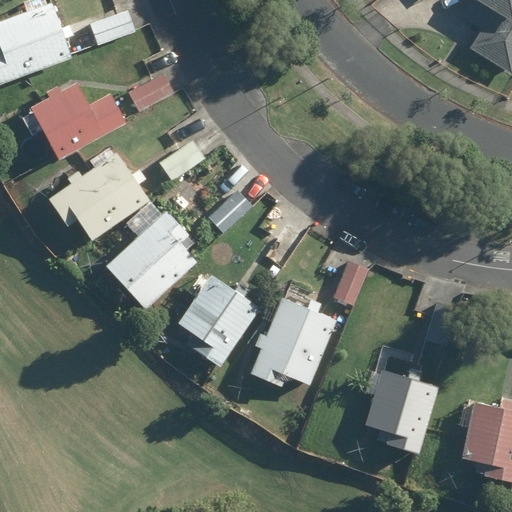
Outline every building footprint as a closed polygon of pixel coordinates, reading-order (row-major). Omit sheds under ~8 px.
[(450,0),(388,0),(387,1),(416,33),(424,25),(459,43),(470,23),(442,8),(451,0),(450,0)] [(511,0),(469,0),(466,5),(484,16),(464,48),(509,77),(511,72),(511,0)] [(46,5),(0,21),(0,83),(66,61),(46,5)] [(124,15),(84,30),(92,51),(132,35),(124,15)] [(162,76),(124,99),(135,117),(172,95),(162,76)] [(24,110),(52,163),(121,126),(105,97),(83,109),(70,85),(24,110)] [(58,231),(69,223),(85,246),(144,206),(109,156),(39,203),(58,231)] [(250,211),(231,192),(199,222),(217,242),(250,211)] [(161,212),(100,268),(140,312),(191,265),(180,253),(190,244),(161,212)] [(302,238),(281,224),(258,259),(279,272),(302,238)] [(368,270),(348,262),(332,301),(352,308),(368,270)] [(254,308),(206,276),(171,327),(220,360),(254,308)] [(276,301),(243,377),(272,389),(278,375),(304,386),(330,324),(276,301)] [(411,455),(431,387),(375,370),(358,426),(381,432),(377,445),(411,455)] [(455,459),(470,462),(467,475),(508,484),(511,465),(511,412),(468,403),(455,459)]
